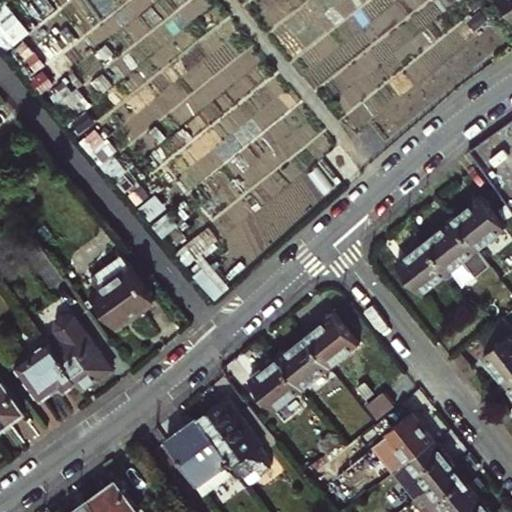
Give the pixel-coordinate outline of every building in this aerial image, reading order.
[(511,0),(500,0),(511,16),(511,0)] [(511,121),(469,152),(478,164),(486,176),(511,157),(511,121)] [(479,249),(507,227),(482,196),(454,217),(479,249)] [(450,271),(479,249),(454,217),(426,240),(450,271)] [(423,291),(450,271),(426,240),(399,261),(423,291)] [(52,285),(66,275),(41,241),(28,250),(52,285)] [(117,325),(155,297),(121,252),(90,275),(99,288),(93,292),(117,325)] [(83,388),(114,366),(74,312),(66,311),(56,317),(55,326),(63,337),(52,344),(78,380),(83,388)] [(332,366),(360,344),(335,313),(308,335),(332,366)] [(507,382),(511,377),(511,333),(485,355),(507,382)] [(305,388),(332,366),(308,335),(281,358),(305,388)] [(65,390),(78,380),(52,344),(48,339),(15,362),(41,397),(60,384),(65,390)] [(277,411),(305,388),(281,358),(253,381),(277,411)] [(0,427),(24,409),(0,375),(0,427)] [(375,420),(393,406),(381,391),(363,405),(375,420)] [(234,464),(261,444),(225,395),(198,415),(230,458),(234,464)] [(395,471),(408,460),(436,438),(414,410),(386,433),(389,436),(375,447),(395,471)] [(197,482),(230,458),(198,415),(166,439),(197,482)] [(408,460),(430,487),(457,465),(436,438),(408,460)] [(325,470),(334,482),(372,452),(363,440),(325,470)] [(197,482),(205,492),(237,469),(234,464),(230,458),(197,482)] [(426,511),(453,511),(478,492),(457,465),(430,487),(416,498),(426,511)] [(101,511),(133,511),(139,508),(117,477),(90,497),(101,511)] [(494,511),(478,492),(453,511),(494,511)] [(101,511),(90,497),(69,511),(101,511)]
